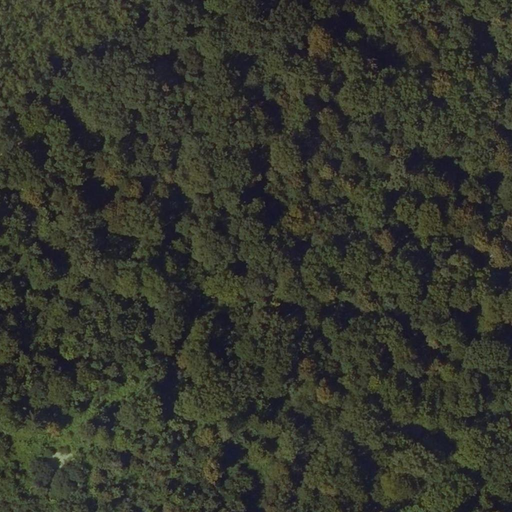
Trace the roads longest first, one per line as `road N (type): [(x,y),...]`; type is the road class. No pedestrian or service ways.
road 1 (track): [(255,0),(0,165)]
road 2 (track): [(511,444),(406,511)]
